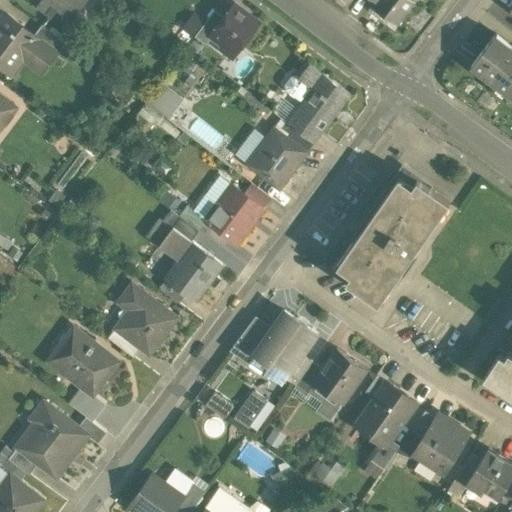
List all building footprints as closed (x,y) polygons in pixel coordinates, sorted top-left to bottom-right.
[(33,0),(52,15),(58,7),(73,19),(87,0),(33,0)] [(351,0),(334,0),(346,8),(351,0)] [(377,0),(374,4),(398,22),(414,0),(377,0)] [(258,23),(234,5),(225,17),(212,33),(213,34),(236,52),(258,23)] [(215,9),(195,35),(206,44),(213,34),(212,33),(225,17),(215,9)] [(6,13),(0,21),(0,63),(8,69),(23,50),(45,66),(56,52),(56,51),(34,34),(6,13)] [(75,48),(43,23),(34,34),(56,51),(56,52),(66,60),(75,48)] [(511,45),(496,33),(471,65),(511,96),(511,45)] [(351,93),(309,62),(299,76),(298,77),(312,87),(305,97),(301,94),(296,95),(302,100),(294,111),(322,132),(351,93)] [(296,74),(290,75),(284,83),(285,89),(294,95),(296,95),(301,94),(305,97),(312,87),(298,77),(299,76),(296,74)] [(172,114),(185,96),(168,85),(155,103),(172,114)] [(0,93),(0,129),(17,106),(0,93)] [(322,132),(294,111),(287,121),(315,142),(322,132)] [(315,142),(287,121),(283,127),(289,132),(287,135),(308,151),(315,142)] [(287,135),(274,126),(246,163),(279,188),(308,151),(287,135)] [(405,167),(332,269),(378,302),(451,200),(405,167)] [(245,192),(232,182),(205,217),(238,242),(265,207),(245,192)] [(271,196),(252,182),(245,192),(264,206),(271,196)] [(223,262),(174,225),(159,244),(180,259),(166,277),(186,292),(195,299),(223,262)] [(186,292),(166,277),(159,287),(179,302),(186,292)] [(177,316),(134,283),(120,301),(136,313),(123,330),(122,331),(141,346),(149,353),(177,316)] [(316,332),(283,308),(269,329),(253,351),(255,353),(268,362),(272,357),(288,369),(284,374),(286,375),(302,353),(316,332)] [(255,318),(238,340),(239,341),(235,347),(251,358),(255,353),(253,351),(269,329),(255,318)] [(141,346),(122,331),(123,330),(117,326),(109,336),(134,355),(141,346)] [(119,360),(74,327),(54,354),(74,368),(69,374),(94,393),(119,360)] [(366,368),(336,346),(322,367),(312,381),(314,382),(342,402),(366,368)] [(511,352),(508,350),(505,356),(499,352),(484,376),(511,394),(511,352)] [(312,360),(302,353),(286,375),(296,383),(312,360)] [(288,369),(272,357),(268,362),(265,368),(280,379),(284,374),(288,369)] [(312,360),(296,383),(307,391),(314,382),(312,381),(322,367),(312,360)] [(387,379),(357,423),(381,439),(387,443),(391,437),(417,400),(387,379)] [(255,389),(236,416),(249,426),(268,399),(255,389)] [(209,403),(229,414),(236,402),(216,390),(209,403)] [(80,425),(45,399),(31,418),(36,421),(17,446),(38,462),(58,476),(89,434),(90,433),(80,425)] [(424,410),(411,429),(424,437),(436,417),(424,410)] [(108,431),(87,415),(80,425),(90,433),(89,434),(99,442),(108,431)] [(457,429),(437,416),(436,417),(424,437),(415,451),(445,470),(465,439),(454,433),(457,429)] [(387,443),(381,439),(368,457),(384,467),(400,444),(391,437),(387,443)] [(38,462),(17,446),(9,457),(30,473),(38,462)] [(511,476),(511,462),(488,447),(482,458),(473,471),(466,481),(468,482),(483,492),(486,487),(499,496),(511,476)] [(472,451),(463,465),(473,471),(482,458),(472,451)] [(463,465),(448,487),(460,495),(468,482),(466,481),(473,471),(463,465)] [(153,472),(130,504),(141,511),(172,511),(173,510),(184,496),(164,482),(165,480),(153,472)] [(33,511),(44,498),(11,473),(0,487),(0,511),(33,511)] [(184,496),(173,510),(175,511),(189,511),(206,490),(194,481),(184,496)] [(216,501),(210,502),(203,511),(225,511),(224,506),(216,501)]
